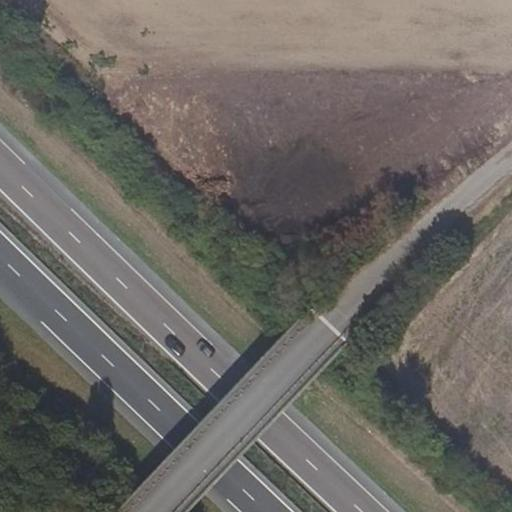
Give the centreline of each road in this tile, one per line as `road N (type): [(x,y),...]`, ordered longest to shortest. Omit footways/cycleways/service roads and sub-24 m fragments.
road 1 (track): [(145,511),(357,294),(511,154)]
road 2 (trunk): [(364,511),(0,163)]
road 3 (trunk): [(0,257),(266,511)]
